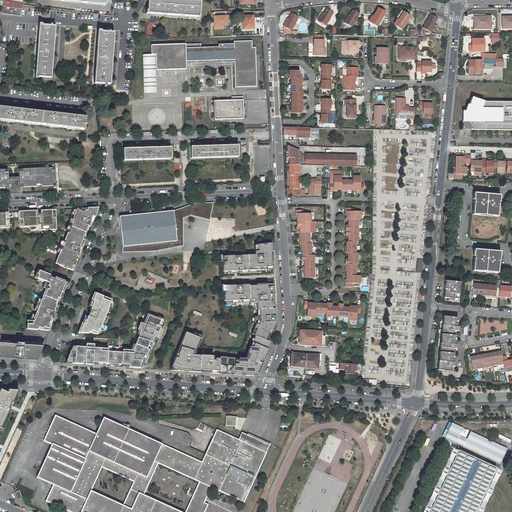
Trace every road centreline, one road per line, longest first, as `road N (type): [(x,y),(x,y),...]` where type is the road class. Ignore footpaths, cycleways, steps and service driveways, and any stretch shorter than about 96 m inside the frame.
road 1 (primary): [(265,391),(40,376)]
road 2 (unknown): [(112,198),(116,138),(278,133)]
road 3 (unclassified): [(40,376),(112,198)]
road 4 (unclassified): [(281,191),(273,8)]
road 5 (residential): [(281,191),(112,198)]
road 6 (unclassified): [(426,307),(443,147)]
road 7 (primary): [(416,403),(265,391)]
road 8 (unknown): [(439,187),(465,188),(459,241),(511,245)]
road 9 (unknown): [(0,127),(87,135),(92,111),(79,108)]
road 10 (residential): [(0,15),(123,22)]
road 11 (unclassified): [(365,511),(416,403)]
